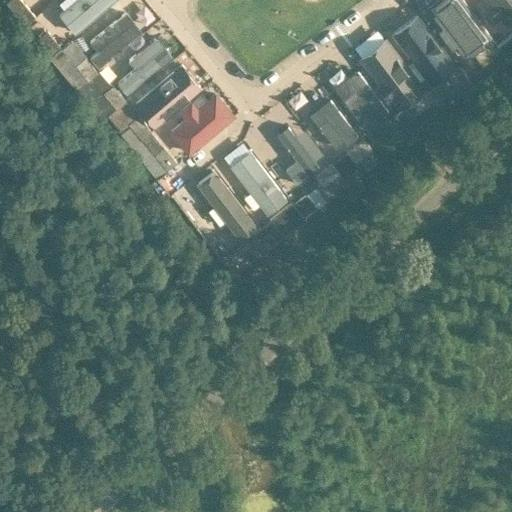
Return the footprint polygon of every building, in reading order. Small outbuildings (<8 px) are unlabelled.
[(21,0),(6,0),(5,1),(24,24),(34,15),(21,0)] [(74,0),(57,15),(75,34),(112,0),(74,0)] [(482,36),(453,0),(448,0),(434,11),(464,49),(482,36)] [(511,17),(511,0),(485,0),(507,22),(511,17)] [(430,77),(454,56),(416,10),(391,31),(430,77)] [(103,67),(140,34),(123,15),(86,48),(103,67)] [(46,29),(36,38),(50,55),(60,46),(46,29)] [(511,36),(498,47),(497,48),(507,60),(508,60),(511,56),(511,36)] [(166,58),(149,39),(112,73),(129,92),(166,58)] [(396,105),(416,89),(375,40),(355,57),(396,105)] [(482,63),(498,50),(490,41),(474,53),(482,63)] [(74,64),(87,80),(90,77),(96,71),(83,56),(74,64)] [(449,87),(465,75),(458,65),(442,78),(449,87)] [(108,87),(96,71),(90,77),(102,92),(115,108),(124,100),(111,85),(108,87)] [(139,109),(158,127),(195,90),(177,71),(139,109)] [(385,112),(355,73),(339,86),(369,125),(385,112)] [(212,87),(164,132),(186,156),(234,111),(212,87)] [(441,108),(438,105),(427,90),(411,102),(395,113),(403,123),(410,132),(441,108)] [(150,131),(124,100),(115,108),(141,138),(150,131)] [(336,143),(350,132),(325,102),(311,114),(336,143)] [(386,136),(403,123),(395,113),(379,126),(386,136)] [(275,135),(306,168),(321,155),(290,121),(275,135)] [(175,161),(150,131),(141,138),(166,169),(175,161)] [(346,151),(354,161),(358,158),(365,166),(376,157),(370,148),(371,148),(363,138),(346,151)] [(285,199),(248,151),(228,167),(265,214),(285,199)] [(320,182),(315,186),(325,199),(347,183),(331,162),(314,174),(320,182)] [(236,239),(255,224),(209,166),(190,181),(236,239)] [(270,218),(260,226),(274,244),(284,236),(305,220),(291,202),(270,218)] [(252,237),(223,260),(234,275),(274,244),(260,226),(249,234),(252,237)]
